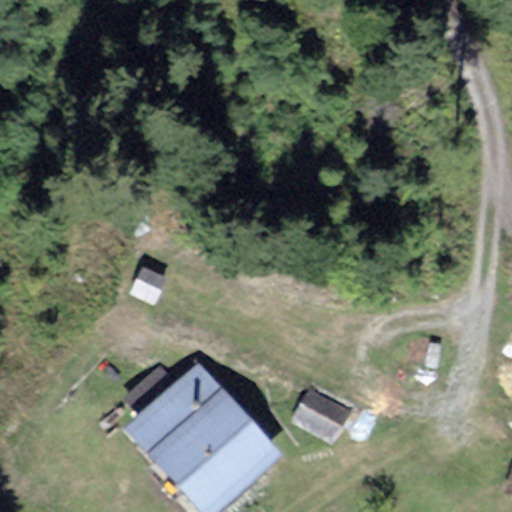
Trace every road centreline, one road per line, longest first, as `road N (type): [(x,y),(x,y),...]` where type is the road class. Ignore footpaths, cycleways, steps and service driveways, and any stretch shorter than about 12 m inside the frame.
road 1 (track): [(462,446),(493,189),(503,175)]
road 2 (track): [(477,310),(254,345)]
road 3 (residential): [(511,203),(476,67),(448,0)]
